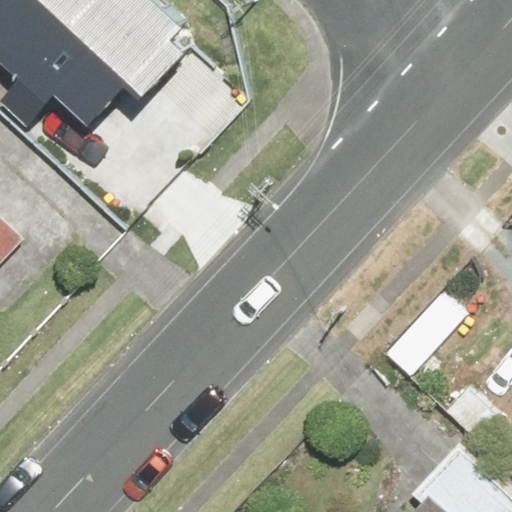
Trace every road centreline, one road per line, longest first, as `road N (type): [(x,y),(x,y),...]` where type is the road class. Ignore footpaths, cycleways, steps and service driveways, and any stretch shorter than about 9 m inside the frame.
road 1 (residential): [(453,74),(36,511)]
road 2 (unknown): [(398,131),(486,222),(511,291)]
